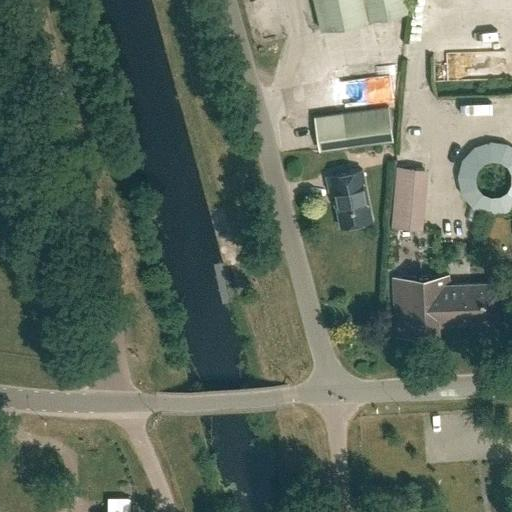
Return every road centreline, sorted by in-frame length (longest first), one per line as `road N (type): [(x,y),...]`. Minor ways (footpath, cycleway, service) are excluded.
road 1 (unclassified): [(126,403),(111,291),(31,0)]
road 2 (unclassified): [(329,395),(228,0)]
road 3 (tertiary): [(126,403),(329,395)]
road 4 (tertiary): [(329,395),(511,384)]
road 5 (unknown): [(511,86),(461,103),(438,121),(422,150),(424,213)]
road 6 (tertiary): [(126,403),(0,398)]
